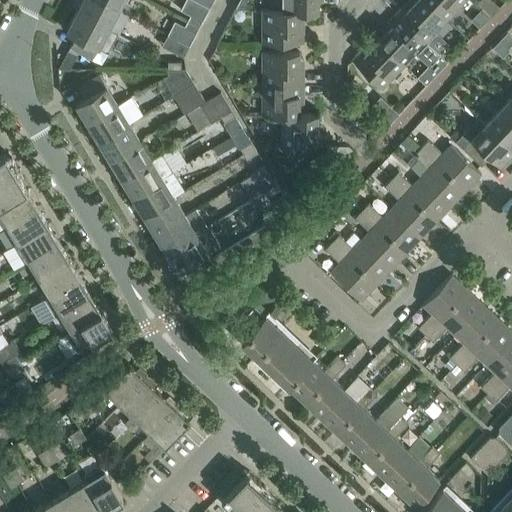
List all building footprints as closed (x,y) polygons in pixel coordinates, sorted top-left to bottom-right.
[(118,7),(104,0),(81,0),(76,9),(108,26),(118,7)] [(199,25),(209,6),(198,0),(184,0),(180,8),(191,13),(188,19),(199,25)] [(269,0),(270,8),(281,8),(281,9),(298,9),(298,11),(317,11),(317,0),(269,0)] [(404,3),(395,12),(425,40),(438,53),(439,53),(448,43),(435,30),(447,17),(428,0),(413,0),(407,6),(404,3)] [(428,0),(447,17),(462,0),(428,0)] [(478,0),(477,2),(490,14),(491,15),(499,7),(491,0),(478,0)] [(298,27),(298,11),(298,9),(281,9),(281,8),(270,8),(262,8),(262,41),(302,41),(302,27),(298,27)] [(107,27),(108,26),(76,9),(66,29),(75,34),(69,45),(92,57),(97,46),(107,51),(117,32),(107,27)] [(390,24),(378,38),(404,63),(416,50),(429,63),(431,61),(439,69),(447,61),(446,60),(439,53),(438,53),(425,40),(395,12),(387,21),(390,24)] [(189,45),(199,25),(188,19),(185,25),(175,19),(167,33),(189,45)] [(404,63),(378,38),(365,52),(361,48),(352,58),(382,87),(404,63)] [(262,49),(261,81),(302,81),(302,69),(298,69),(298,49),(262,49)] [(70,67),(76,54),(67,50),(58,66),(70,67)] [(180,67),(180,66),(167,66),(168,73),(163,76),(173,93),(194,81),(185,67),(180,67)] [(75,102),(87,121),(117,102),(99,72),(77,86),(84,97),(75,102)] [(205,99),(194,81),(173,93),(184,112),(200,103),(205,99)] [(302,94),(302,81),(261,81),(261,114),(281,114),(281,113),(298,113),(298,112),(298,94),(302,94)] [(232,108),(221,90),(205,99),(200,103),(211,121),(221,115),(220,115),(232,108)] [(128,121),(117,102),(87,121),(98,140),(128,121)] [(511,110),(504,102),(485,122),(511,147),(511,110)] [(224,121),(235,115),(235,114),(232,108),(220,115),(221,115),(224,121)] [(317,112),(298,112),(298,113),(281,113),(281,114),(281,145),(322,145),(322,132),(317,132),(317,112)] [(511,151),(511,147),(485,122),(478,116),(455,141),(481,165),(490,155),(500,165),(511,151)] [(109,158),(140,139),(128,121),(98,140),(109,158)] [(427,138),(421,145),(466,187),(481,171),(451,143),(442,152),(427,138)] [(151,158),(140,139),(109,158),(120,177),(151,158)] [(242,152),(254,146),(250,140),(239,147),(242,152)] [(466,187),(421,145),(414,153),(428,167),(421,175),(451,203),(466,187)] [(257,151),(254,146),(242,152),(246,158),(257,151)] [(14,167),(17,164),(8,150),(0,154),(0,205),(27,189),(14,167)] [(161,152),(151,158),(120,177),(131,195),(172,170),(161,152)] [(172,170),(131,195),(143,213),(173,195),(183,189),(172,170)] [(451,203),(421,175),(412,184),(398,170),(391,177),(436,219),(451,203)] [(265,189),(276,182),(273,177),(262,183),(265,189)] [(436,219),(391,177),(384,184),(398,198),(390,206),(421,235),(436,219)] [(269,195),(279,188),(276,182),(265,189),(269,195)] [(0,213),(7,225),(37,206),(27,189),(0,205),(0,213)] [(184,213),(173,195),(143,213),(154,232),(184,213)] [(421,235),(390,206),(382,215),(368,201),(361,208),(406,251),(421,235)] [(17,242),(48,224),(37,206),(7,225),(17,242)] [(165,250),(207,225),(196,206),(184,213),(154,232),(165,250)] [(406,251),(361,208),(354,216),(369,229),(361,238),(391,266),(406,251)] [(17,242),(3,251),(14,268),(28,260),(58,241),(48,224),(17,242)] [(219,244),(207,225),(165,250),(176,269),(219,244)] [(391,266),(361,238),(353,246),(339,232),(331,240),(376,282),(391,266)] [(376,282),(331,240),(325,247),(339,261),(331,270),(361,298),(376,282)] [(38,277),(69,258),(58,241),(28,260),(38,277)] [(49,294),(79,276),(69,258),(38,277),(49,294)] [(425,332),(467,287),(451,272),(423,302),(432,311),(418,325),(425,332)] [(90,293),(79,276),(49,294),(59,312),(90,293)] [(274,313),(285,302),(269,287),(231,328),(251,347),(275,322),(266,313),(269,309),(274,313)] [(454,333),(483,302),(467,287),(425,332),(433,339),(446,325),(454,333)] [(70,329),(100,310),(90,293),(59,312),(69,328),(70,329)] [(456,362),(499,318),(483,302),(454,333),(463,341),(449,355),(456,362)] [(111,328),(100,310),(70,329),(69,328),(65,330),(76,349),(111,328)] [(486,363),(511,335),(511,330),(499,318),(456,362),(464,369),(478,355),(486,363)] [(271,367),(296,341),(275,322),(251,347),(271,367)] [(488,392),(511,367),(511,335),(486,363),(494,371),(481,385),(488,392)] [(292,386),(316,361),(296,341),(271,367),(292,386)] [(6,368),(19,360),(15,353),(2,360),(6,368)] [(325,368),(316,361),(292,386),(312,406),(336,380),(333,377),(346,363),(337,355),(325,368)] [(24,368),(19,360),(6,368),(11,375),(24,368)] [(120,403),(148,373),(143,368),(139,371),(129,362),(98,395),(102,399),(108,392),(120,403)] [(511,387),(511,367),(488,392),(495,399),(509,384),(511,387)] [(128,424),(159,391),(150,382),(153,378),(148,373),(120,403),(131,414),(124,420),(128,424)] [(357,400),(356,399),(336,380),(312,406),(333,425),(357,400)] [(377,392),(370,386),(369,385),(356,399),(357,400),(333,425),(353,444),(378,419),(364,406),(377,392)] [(7,386),(0,390),(0,409),(16,399),(7,386)] [(149,431),(177,401),(172,396),(169,400),(159,391),(128,424),(131,427),(137,420),(149,431)] [(158,452),(189,419),(179,409),(182,406),(177,401),(149,431),(160,442),(154,448),(158,452)] [(511,441),(511,411),(499,425),(499,432),(510,442),(511,441)] [(374,464),(398,438),(396,436),(409,422),(401,414),(388,428),(378,419),(353,444),(374,464)] [(75,443),(86,437),(80,426),(69,432),(75,443)] [(496,435),(490,435),(470,455),(488,472),(507,452),(507,446),(496,435)] [(419,458),(398,438),(374,464),(394,483),(419,458)] [(51,444),(44,448),(52,461),(59,457),(51,444)] [(439,477),(427,465),(440,451),(432,444),(419,458),(394,483),(415,503),(439,477)] [(52,461),(44,448),(37,452),(45,465),(52,461)] [(82,474),(85,478),(86,478),(105,509),(123,498),(101,463),(82,474)] [(16,465),(9,469),(17,482),(24,478),(16,465)] [(17,482),(9,469),(3,473),(11,486),(17,482)] [(261,481),(249,471),(249,470),(221,499),(234,511),(266,511),(276,502),(261,488),(258,485),(261,481)] [(86,478),(85,478),(68,488),(82,511),(98,511),(105,509),(86,478)] [(466,511),(468,510),(442,486),(442,485),(418,511),(466,511)] [(82,511),(68,488),(51,499),(58,511),(82,511)] [(511,511),(511,492),(493,511),(511,511)] [(58,511),(51,499),(33,509),(35,511),(58,511)] [(286,511),(276,502),(266,511),(286,511)]
